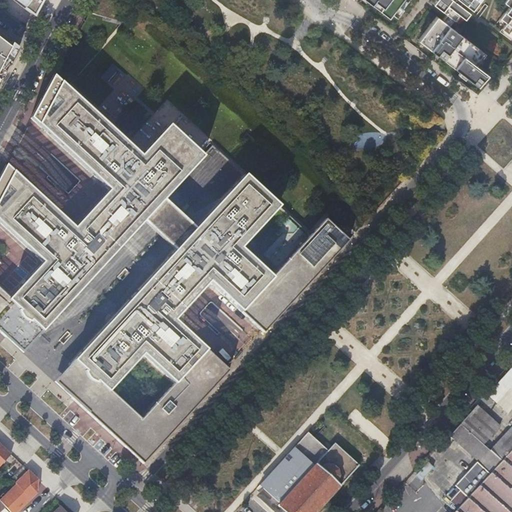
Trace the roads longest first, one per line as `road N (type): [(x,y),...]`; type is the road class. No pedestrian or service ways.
road 1 (residential): [(311,0),(354,22),(456,100),(464,129),(147,474),(138,483),(120,482)]
road 2 (residential): [(348,511),(511,327)]
